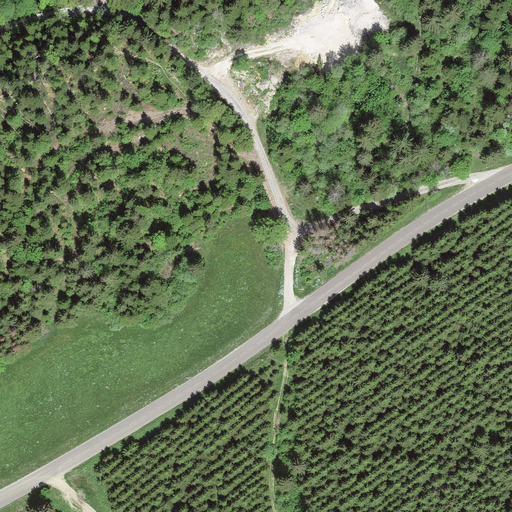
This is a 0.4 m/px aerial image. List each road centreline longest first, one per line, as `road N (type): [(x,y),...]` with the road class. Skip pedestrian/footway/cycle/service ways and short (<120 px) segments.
road 1 (track): [(279,511),(272,465),(287,261),(277,193),(248,118),(192,62),(121,35),(0,35)]
road 2 (tertiary): [(0,499),(176,398),(405,238),(511,175)]
road 3 (track): [(284,224),(294,231),(461,181),(497,182)]
